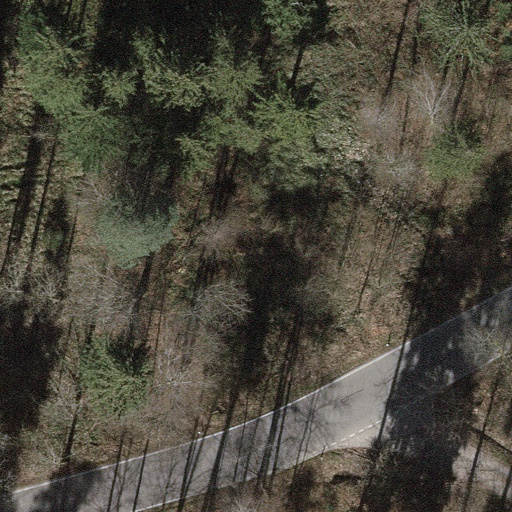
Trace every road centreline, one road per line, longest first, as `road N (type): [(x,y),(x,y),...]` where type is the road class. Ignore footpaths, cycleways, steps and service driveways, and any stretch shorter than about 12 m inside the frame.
road 1 (residential): [(42,511),(264,445),(361,404),(511,322)]
road 2 (track): [(361,404),(511,484)]
